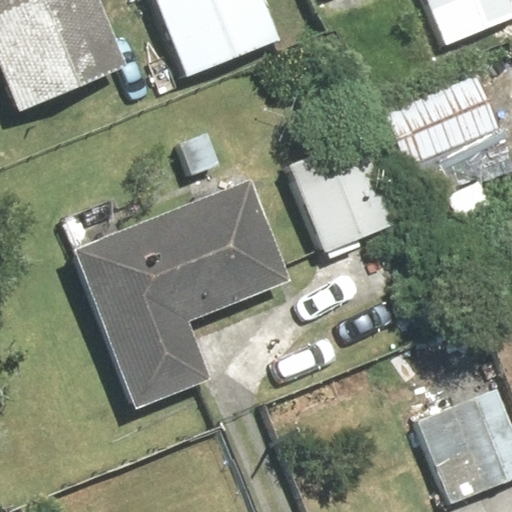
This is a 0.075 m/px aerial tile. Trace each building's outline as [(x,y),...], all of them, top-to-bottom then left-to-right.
[(0,0),(0,98),(8,120),(122,75),(92,0),(0,0)] [(130,0),(167,85),(264,44),(245,0),(130,0)] [(412,0),(434,51),(507,21),(506,18),(498,0),(412,0)] [(511,0),(498,0),(506,18),(511,15),(511,0)] [(460,80),(370,115),(404,205),(494,171),(460,80)] [(343,141),(271,171),(302,244),(374,214),(343,141)] [(241,184),(62,254),(126,418),(203,388),(178,326),(281,285),(241,184)] [(409,359),(363,375),(377,417),(423,402),(409,359)] [(511,469),(481,390),(402,421),(437,510),(511,481),(511,469)] [(347,511),(343,494),(301,504),(302,511),(347,511)]
